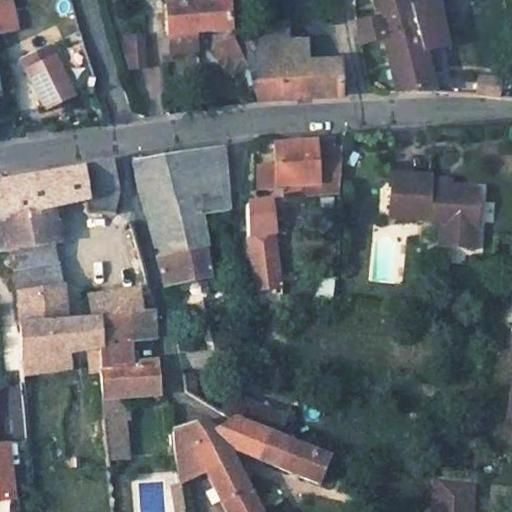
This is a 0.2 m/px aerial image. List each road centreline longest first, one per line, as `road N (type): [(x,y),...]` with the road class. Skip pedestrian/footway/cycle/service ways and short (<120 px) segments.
road 1 (residential): [(0,158),(352,112),(511,107)]
road 2 (unknown): [(170,286),(132,139)]
